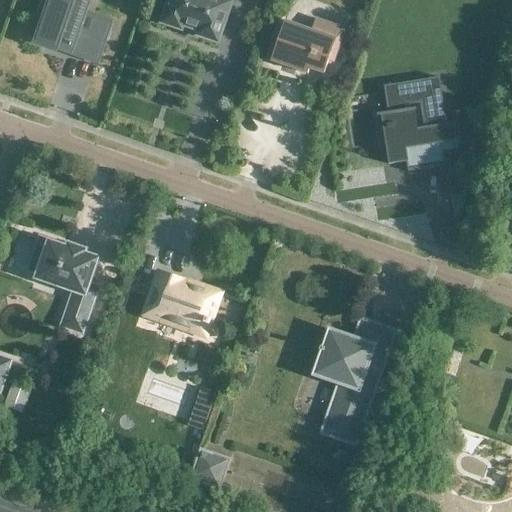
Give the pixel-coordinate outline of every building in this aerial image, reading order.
[(43,16),(35,41),(56,49),(57,48),(96,61),(109,24),(84,15),(89,0),(44,0),(40,15),(43,16)] [(169,0),(162,21),(161,23),(163,24),(164,24),(178,29),(178,30),(181,30),(182,28),(182,26),(199,32),(197,36),(200,37),(215,42),(217,43),(218,41),(218,40),(230,5),(231,3),(229,2),(227,1),(227,0),(169,0)] [(311,31),(284,21),(270,62),(307,74),(309,69),(324,74),(328,61),(333,63),(345,30),(343,29),(342,30),(343,30),(339,40),(312,31),(313,29),(312,28),(311,31)] [(457,154),(459,154),(454,123),(446,124),(439,78),(383,87),(388,113),(385,113),(376,114),(376,117),(385,115),(387,127),(394,126),(396,141),(385,142),(388,165),(406,162),(408,173),(446,167),(444,156),(443,149),(456,148),(457,154)] [(511,248),(511,219),(503,246),(511,248)] [(26,237),(37,241),(40,242),(35,256),(44,259),(37,278),(75,291),(63,326),(81,332),(96,288),(87,285),(96,259),(83,255),(84,251),(69,246),(67,249),(27,235),(26,237)] [(158,270),(152,284),(155,285),(144,315),(191,331),(190,334),(206,339),(212,324),(210,324),(212,319),(211,319),(211,318),(213,319),(218,304),(216,303),(220,294),(195,285),(193,290),(183,286),(185,279),(181,278),(180,279),(162,272),(163,271),(158,270)] [(320,347),(319,350),(324,352),(319,364),(318,363),(317,364),(318,364),(314,375),(327,380),(328,378),(341,383),(324,432),(354,443),(392,333),(376,327),(370,346),(330,333),(325,348),(320,347)] [(460,357),(443,352),(434,376),(451,381),(460,357)] [(0,358),(0,387),(9,362),(0,358)] [(202,389),(189,426),(203,431),(216,394),(202,389)] [(342,451),(338,462),(345,465),(349,453),(342,451)] [(202,454),(194,477),(217,485),(222,471),(200,463),(201,459),(204,460),(206,455),(202,454)] [(169,469),(164,482),(185,489),(189,476),(169,469)] [(0,511),(62,511),(0,490),(0,511)]
